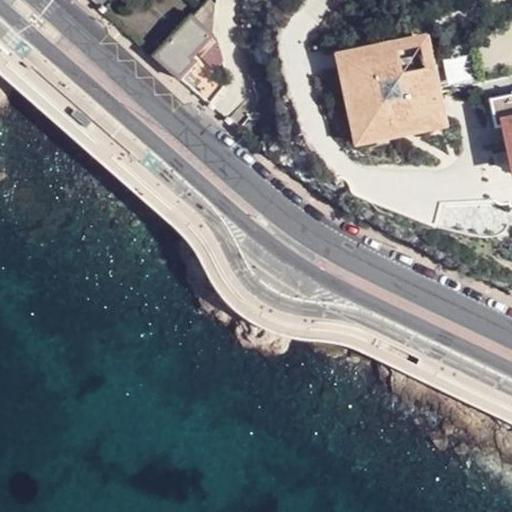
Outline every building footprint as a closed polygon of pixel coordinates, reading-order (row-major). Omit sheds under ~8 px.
[(192,18),(212,37),(214,18),(221,10),(209,0),(192,18)] [(154,59),(180,82),(196,64),(191,60),(195,57),(197,54),(212,37),(192,18),(154,59)] [(212,37),(197,54),(215,70),(224,61),(217,38),(214,35),(212,37)] [(436,67),(430,37),(335,56),(355,150),(449,129),(442,93),(436,67)] [(202,69),(205,64),(195,57),(191,60),(196,64),(202,69)] [(511,97),(493,101),(499,130),(509,128),(511,142),(511,97)]
